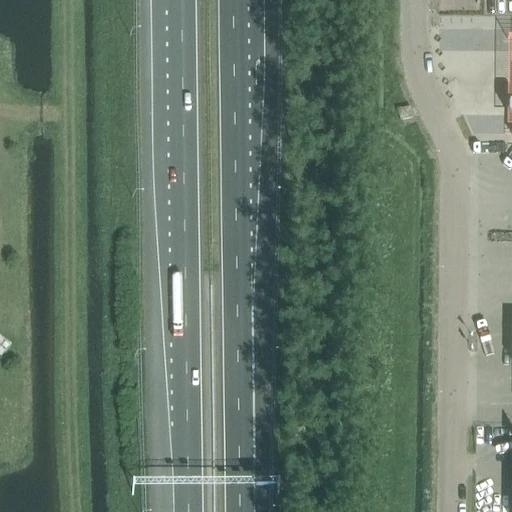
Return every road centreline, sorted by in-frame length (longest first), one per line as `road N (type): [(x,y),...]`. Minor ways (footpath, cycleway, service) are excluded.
road 1 (unclassified): [(416,0),(416,67),(452,151),(450,511)]
road 2 (motorway): [(180,0),(187,511)]
road 3 (motorway): [(240,511),(233,0)]
